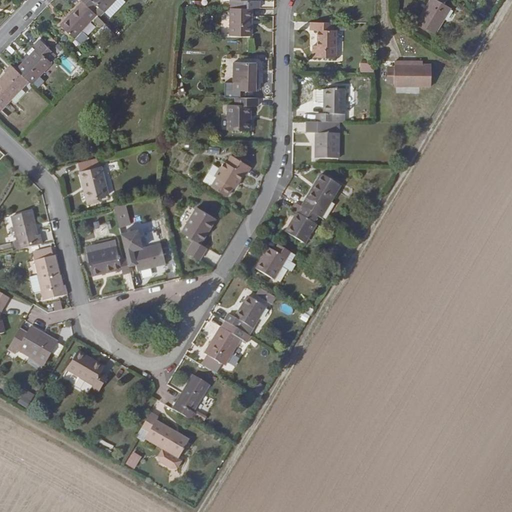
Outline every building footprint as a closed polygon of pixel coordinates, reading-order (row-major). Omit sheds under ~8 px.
[(82,35),(97,19),(94,17),(99,12),(105,17),(120,0),(88,0),(87,0),(77,0),(77,1),(83,6),(60,30),(74,43),(82,35)] [(251,0),(230,0),(230,40),(252,40),(259,12),(260,3),(251,3),(251,0)] [(431,0),(432,1),(417,27),(436,39),(452,11),(446,8),(449,3),(444,0),(431,0)] [(337,62),(337,34),(333,34),(333,26),(310,26),(309,36),(317,36),(317,49),(313,49),(312,61),(337,62)] [(82,35),(74,43),(81,50),(89,42),(82,35)] [(107,42),(111,46),(116,41),(112,37),(107,42)] [(0,115),(1,117),(29,87),(31,89),(52,68),(50,67),(57,60),(39,43),(32,51),(36,55),(17,75),(12,70),(4,78),(6,79),(0,84),(0,115)] [(404,67),(394,64),(394,69),(394,87),(394,89),(431,89),(431,67),(423,67),(404,67)] [(257,66),(234,66),(233,87),(240,87),(240,95),(259,94),(259,75),(257,76),(257,66)] [(361,68),(361,76),(374,76),(374,68),(361,68)] [(339,163),(341,126),(336,126),(336,118),(344,118),(344,92),(323,92),(323,104),(323,117),(316,116),(316,126),(307,126),(307,137),(317,137),(316,162),(339,163)] [(258,101),(235,101),(227,107),(227,133),(251,134),(251,110),(258,101)] [(229,157),(215,180),(208,176),(202,186),(227,200),(233,191),(235,193),(244,178),(246,179),(251,170),(229,157)] [(107,201),(97,163),(77,168),(81,186),(85,185),(91,209),(100,206),(99,203),(107,201)] [(322,222),(322,223),(343,188),(322,176),(316,187),(318,188),(309,203),(306,202),(301,210),(296,207),(289,218),(295,221),(282,242),(302,254),(322,222)] [(91,209),(85,185),(81,186),(87,210),(91,209)] [(118,224),(130,221),(126,203),(114,206),(118,224)] [(195,243),(188,256),(202,264),(209,250),(203,247),(217,221),(197,210),(183,236),(195,243)] [(33,217),(13,222),(18,245),(16,245),(18,257),(44,250),(42,239),(39,240),(33,217)] [(96,235),(109,232),(107,222),(93,225),(96,235)] [(136,270),(137,276),(165,269),(160,247),(133,254),(129,239),(122,241),(128,263),(130,271),(136,270)] [(86,254),(87,259),(117,251),(116,247),(112,247),(112,245),(95,249),(95,250),(94,252),(86,254)] [(283,271),(291,257),(278,250),(275,255),(269,251),(256,273),(275,284),(283,271)] [(117,251),(87,259),(93,281),(122,274),(123,273),(121,265),(117,251)] [(51,255),(41,257),(43,264),(52,262),(51,255)] [(41,257),(32,259),(38,282),(42,298),(44,307),(69,300),(66,290),(63,291),(56,261),(52,262),(43,264),(41,257)] [(295,259),(291,257),(283,271),(287,273),(295,259)] [(130,271),(128,263),(121,265),(123,273),(122,274),(124,280),(132,278),(130,271)] [(37,299),(42,298),(38,282),(30,283),(34,297),(37,299)] [(272,304),(275,299),(262,291),(259,296),(272,304)] [(10,303),(0,298),(0,339),(5,338),(1,321),(0,319),(0,316),(2,314),(4,315),(10,303)] [(226,371),(242,345),(248,348),(252,341),(251,340),(254,334),(268,311),(249,300),(236,321),(229,317),(225,324),(226,325),(222,331),(221,331),(205,358),(208,360),(224,370),(226,371)] [(54,309),(56,317),(63,315),(61,307),(54,309)] [(58,347),(31,331),(27,338),(24,343),(17,339),(8,356),(16,360),(18,356),(28,362),(30,358),(46,367),(58,347)] [(20,334),(17,339),(24,343),(27,338),(20,334)] [(78,357),(76,360),(91,368),(93,365),(78,357)] [(46,367),(30,358),(28,362),(44,371),(46,367)] [(93,394),(100,398),(109,383),(103,379),(107,373),(93,365),(91,368),(76,360),(67,376),(81,383),(95,391),(93,394)] [(224,370),(208,360),(202,369),(218,379),(224,370)] [(213,389),(195,380),(174,415),(195,427),(200,419),(196,416),(213,389)] [(95,391),(81,383),(76,392),(90,400),(93,394),(95,391)] [(254,392),(261,397),(267,388),(260,384),(254,392)] [(28,408),(34,393),(24,389),(19,404),(28,408)] [(150,439),(147,444),(158,450),(171,458),(173,459),(185,440),(159,425),(161,422),(152,417),(142,435),(150,439)] [(139,440),(147,444),(150,439),(142,435),(139,440)] [(171,458),(158,450),(153,458),(156,463),(166,469),(172,469),(176,462),(170,459),(171,458)] [(132,458),(125,470),(132,474),(139,463),(132,458)]
